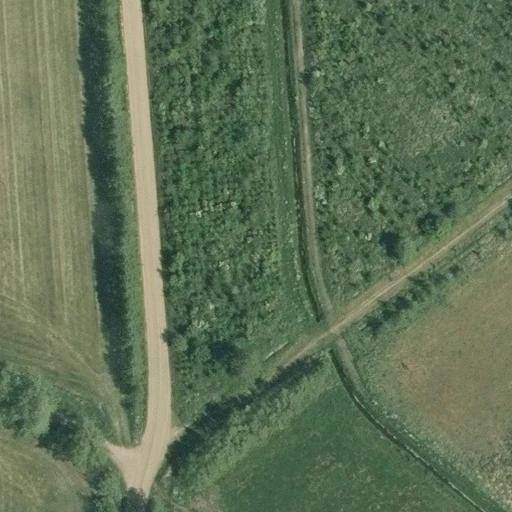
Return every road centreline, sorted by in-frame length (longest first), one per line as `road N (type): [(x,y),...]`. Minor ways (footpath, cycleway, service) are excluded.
road 1 (track): [(133,470),(158,454),(125,0)]
road 2 (track): [(511,192),(158,454)]
road 3 (track): [(133,470),(91,436),(0,392)]
